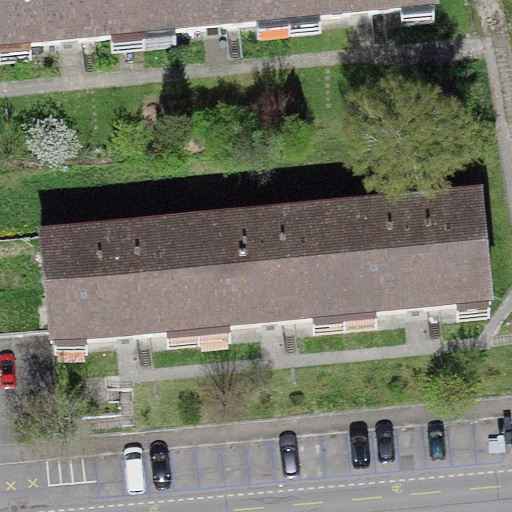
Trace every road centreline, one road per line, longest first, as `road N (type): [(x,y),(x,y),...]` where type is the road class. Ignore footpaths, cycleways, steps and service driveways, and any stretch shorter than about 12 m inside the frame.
road 1 (residential): [(489,0),(511,130)]
road 2 (secondary): [(386,511),(511,500)]
